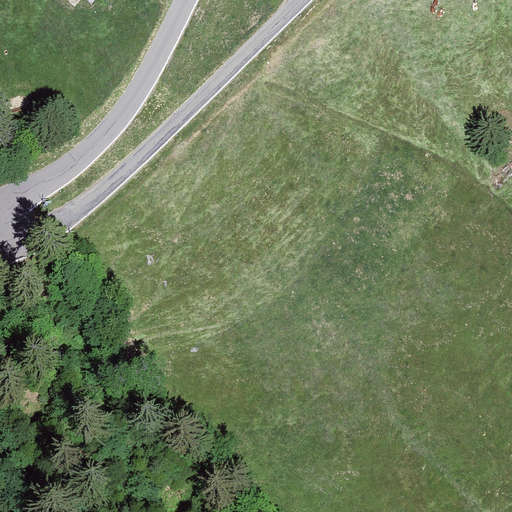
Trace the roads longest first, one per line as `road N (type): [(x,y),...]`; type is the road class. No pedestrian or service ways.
road 1 (unclassified): [(297,0),(64,221),(0,249)]
road 2 (unclassified): [(0,202),(93,147),(145,86),(184,0)]
